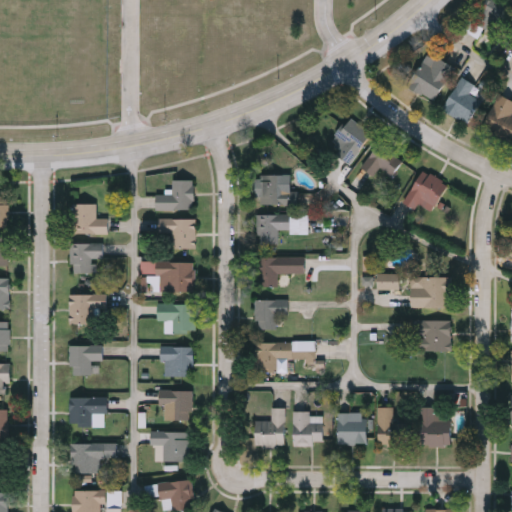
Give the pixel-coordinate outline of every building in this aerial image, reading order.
[(504,0),(504,25),(478,25),(478,0),(504,0)] [(407,85),(427,51),(454,67),(433,100),(407,85)] [(468,93),(481,100),(468,123),(442,108),(461,75),(474,83),(468,93)] [(511,125),(507,137),(482,127),(497,93),(511,99),(511,125)] [(334,152),(338,146),(330,139),(348,116),(371,134),(348,163),(334,152)] [(381,167),(373,176),(360,164),(381,141),(402,161),(390,175),(381,167)] [(447,182),(431,215),(404,202),(420,169),(447,182)] [(290,173),(290,191),(299,191),(299,203),(258,203),(258,173),(290,173)] [(156,193),(172,193),(172,179),(194,179),(194,209),(156,209),(156,193)] [(0,228),(9,228),(10,198),(0,197),(0,228)] [(96,203),(96,231),(70,230),(71,203),(96,203)] [(256,213),(308,213),(308,232),(277,232),(277,242),(256,242),(256,213)] [(195,217),(195,247),(172,247),(172,231),(158,231),(158,217),(195,217)] [(0,235),(9,235),(9,265),(0,265),(0,235)] [(101,242),(101,271),(69,271),(69,242),(101,242)] [(277,285),(257,285),(257,256),(290,256),(290,273),(277,273),(277,285)] [(194,291),(159,291),(159,272),(140,272),(140,260),(194,260),(194,291)] [(399,288),(378,288),(378,273),(399,273),(399,288)] [(451,306),(410,306),(410,275),(451,275),(451,306)] [(375,276),(364,276),(364,285),(375,285),(375,276)] [(0,277),(9,277),(9,307),(0,307),(0,277)] [(106,292),(106,306),(92,306),(92,323),(68,323),(68,292),(106,292)] [(254,298),(287,298),(287,313),(276,313),(276,329),(254,329),(254,298)] [(195,302),(195,333),(169,333),(169,320),(158,320),(158,302),(195,302)] [(407,319),(450,319),(450,349),(407,349),(407,319)] [(0,320),(10,320),(10,350),(0,350),(0,320)] [(278,360),(278,371),(255,371),(255,341),(315,341),(315,359),(278,360)] [(70,344),(101,344),(101,359),(92,359),(92,374),(70,374),(70,344)] [(193,376),(161,376),(161,345),(193,345),(193,376)] [(0,362),(9,362),(9,393),(0,393),(0,362)] [(159,405),(159,390),(192,390),(192,419),(170,419),(170,405),(159,405)] [(70,396),(106,396),(106,426),(70,426),(70,396)] [(421,444),(421,406),(435,406),(435,411),(446,411),(446,418),(451,418),(451,444),(421,444)] [(0,407),(9,407),(9,438),(0,438),(0,407)] [(256,445),(256,420),(271,420),(271,407),(286,407),(286,445),(256,445)] [(378,444),(378,407),(394,407),(394,423),(410,423),(410,444),(378,444)] [(293,411),(310,411),(310,415),(323,415),(323,444),(293,444),(293,411)] [(338,443),(338,412),(353,412),(353,417),(367,417),(367,443),(338,443)] [(163,461),(163,444),(150,444),(150,431),(190,431),(190,461),(163,461)] [(101,472),(71,473),(70,442),(116,442),(116,457),(101,457),(101,472)] [(191,479),(193,507),(160,509),(158,481),(191,479)] [(73,511),(73,489),(103,489),(103,511),(73,511)] [(0,511),(0,491),(8,491),(8,511),(0,511)] [(108,511),(122,511),(122,491),(108,491),(108,511)]
